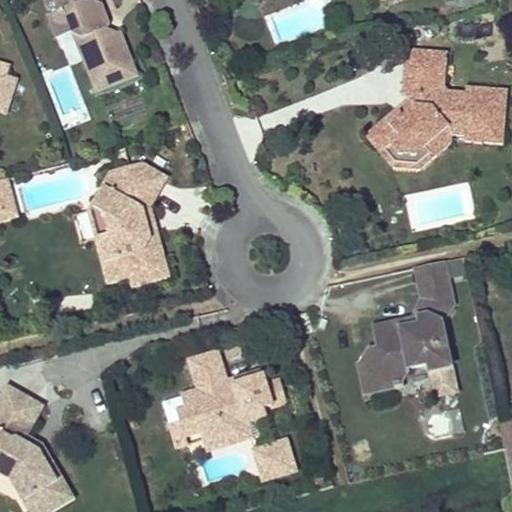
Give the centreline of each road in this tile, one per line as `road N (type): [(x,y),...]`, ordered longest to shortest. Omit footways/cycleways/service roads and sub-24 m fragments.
road 1 (residential): [(169,0),(254,221)]
road 2 (residential): [(242,279),(281,287),(303,254),(281,221),(254,221)]
